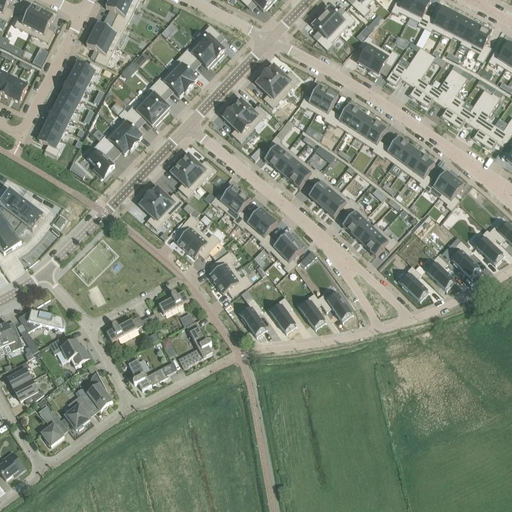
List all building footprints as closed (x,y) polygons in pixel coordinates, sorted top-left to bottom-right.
[(0,0),(0,20),(7,24),(13,12),(7,9),(11,1),(11,0),(0,0)] [(108,5),(106,10),(118,16),(114,24),(125,30),(135,11),(113,0),(109,0),(107,5),(108,5)] [(113,0),(135,11),(140,0),(113,0)] [(238,0),(247,9),(253,3),(263,13),(265,11),(266,12),(273,5),(267,0),(238,0)] [(355,0),(357,1),(352,7),(364,19),(370,12),(366,9),(374,0),(355,0)] [(397,2),(391,14),(398,18),(399,15),(409,20),(419,0),(405,0),(403,5),(397,2)] [(424,0),(419,0),(409,20),(419,25),(418,28),(424,31),(431,19),(425,16),(431,3),(424,0)] [(20,17),(14,28),(31,37),(43,13),(41,12),(42,11),(35,8),(35,9),(32,8),(26,20),(20,17)] [(327,10),(320,17),(340,36),(348,28),(349,29),(355,23),(345,13),(340,19),(330,9),(328,12),(327,10)] [(431,19),(424,31),(431,35),(433,32),(442,37),(454,15),(443,10),(437,22),(431,19)] [(43,13),(31,37),(48,45),(54,34),(48,31),(54,19),(43,13)] [(454,15),(442,37),(451,42),(463,20),(454,15)] [(314,25),(312,28),(323,37),(317,43),(327,53),(333,46),(332,45),(340,36),(320,17),(313,24),(314,25)] [(463,20),(451,42),(452,42),(453,40),(461,44),(460,46),(461,46),(472,25),(463,20)] [(95,28),(92,34),(93,35),(92,37),(116,49),(125,30),(114,24),(110,32),(98,26),(97,28),(95,28)] [(472,25),(461,46),(470,51),(481,30),(472,25)] [(205,35),(197,43),(218,63),(224,56),(223,55),(225,53),(215,43),(220,37),(210,28),(204,34),(205,35)] [(166,30),(161,35),(166,39),(170,34),(166,30)] [(481,30),(470,51),(479,56),(476,62),(483,65),(491,51),(485,48),(491,35),(481,30)] [(92,37),(87,48),(99,54),(95,62),(106,68),(116,49),(92,37)] [(4,39),(0,47),(0,48),(5,51),(9,42),(4,39)] [(365,53),(358,65),(368,71),(381,50),(371,44),(373,42),(368,39),(359,49),(365,53)] [(188,51),(182,57),(192,66),(198,61),(208,71),(210,69),(211,70),(218,63),(197,43),(197,44),(189,52),(188,51)] [(397,65),(386,82),(396,88),(401,81),(408,86),(428,55),(420,50),(411,45),(409,48),(418,54),(409,66),(401,60),(397,66),(397,65)] [(495,53),(488,65),(495,68),(496,66),(506,72),(511,61),(511,47),(508,45),(501,57),(495,53)] [(381,50),(368,71),(378,77),(386,65),(392,69),(399,57),(392,53),(390,56),(381,50)] [(143,55),(134,65),(138,69),(148,60),(143,55)] [(428,55),(408,86),(414,90),(410,98),(419,104),(430,87),(421,82),(436,60),(428,55)] [(178,64),(170,73),(190,92),(195,87),(193,86),(197,81),(187,72),(192,66),(182,57),(177,63),(178,64)] [(78,64),(73,74),(90,83),(94,73),(99,76),(102,69),(90,63),(87,69),(82,66),(78,64)] [(270,71),(265,76),(286,97),(299,83),(290,74),(285,79),(274,68),(270,72),(270,71)] [(430,87),(419,104),(427,110),(432,102),(440,107),(460,76),(452,71),(438,93),(430,87)] [(160,80),(155,86),(165,95),(170,90),(180,100),(184,95),(185,97),(190,92),(170,73),(162,81),(160,80)] [(68,83),(68,84),(85,93),(90,83),(73,74),(68,84),(68,83)] [(260,82),(257,86),(268,97),(264,101),(273,110),(286,97),(265,76),(260,81),(260,82)] [(460,76),(440,107),(446,112),(442,119),(451,125),(464,104),(456,99),(467,81),(460,76)] [(8,78),(0,93),(0,95),(9,100),(18,83),(8,78)] [(18,83),(9,100),(10,100),(19,105),(21,102),(28,88),(18,83)] [(68,84),(63,94),(80,102),(85,93),(68,84)] [(150,93),(142,102),(162,121),(169,114),(168,113),(170,110),(160,101),(165,95),(155,86),(149,92),(150,93)] [(306,97),(299,109),(306,112),(307,110),(316,115),(329,94),(319,88),(312,101),(306,97)] [(464,104),(451,125),(459,131),(464,124),(471,128),(493,96),(492,96),(491,97),(484,93),(470,114),(462,109),(465,104),(464,104)] [(63,94),(58,103),(75,112),(80,102),(63,94)] [(329,94),(316,115),(325,121),(324,123),(330,126),(337,115),(331,112),(338,99),(329,94)] [(493,96),(471,128),(478,133),(473,140),(483,146),(495,128),(494,128),(486,123),(500,101),(493,96)] [(127,114),(127,115),(137,124),(142,119),(152,129),(154,126),(156,128),(162,121),(142,102),(134,110),(133,109),(127,114)] [(232,110),(232,111),(254,131),(254,130),(266,117),(257,108),(253,113),(241,102),(239,104),(238,103),(233,109),(234,109),(233,111),(232,110)] [(53,112),(53,113),(70,122),(75,112),(58,103),(54,113),(53,112)] [(337,115),(330,126),(335,130),(337,128),(346,134),(359,114),(349,107),(342,118),(337,115)] [(232,111),(223,120),(236,131),(231,136),(241,145),(254,131),(232,111)] [(123,122),(115,131),(135,150),(139,145),(138,144),(142,139),(132,130),(137,124),(127,115),(127,114),(125,112),(119,118),(123,122)] [(53,113),(48,123),(65,131),(70,122),(53,113)] [(359,114),(346,134),(355,140),(368,120),(359,114)] [(368,120),(355,140),(364,146),(377,125),(368,120)] [(495,128),(483,146),(491,152),(496,145),(504,150),(511,137),(511,120),(503,133),(495,128)] [(48,123),(44,133),(60,141),(65,131),(48,123)] [(377,125),(364,146),(374,152),(372,154),(378,157),(385,147),(380,143),(387,132),(377,125)] [(105,138),(100,144),(110,153),(115,148),(125,158),(129,153),(130,154),(135,150),(115,131),(107,139),(105,138)] [(44,133),(39,142),(42,144),(48,147),(45,153),(57,159),(60,152),(56,150),(60,141),(44,133)] [(273,152),(265,163),(274,170),(289,152),(280,145),(282,143),(276,138),(268,148),(273,152)] [(385,147),(378,157),(384,161),(385,159),(394,166),(408,147),(399,140),(391,150),(385,147)] [(95,151),(87,160),(98,170),(98,171),(99,172),(97,174),(102,179),(100,181),(101,182),(115,168),(104,159),(110,153),(100,144),(94,149),(95,151)] [(408,147),(394,166),(403,172),(417,153),(408,147)] [(289,152),(274,170),(282,177),(297,158),(289,152)] [(417,153),(403,172),(411,179),(426,159),(417,153)] [(181,165),(180,166),(201,186),(214,172),(205,163),(200,168),(189,157),(187,159),(186,158),(181,164),(181,165)] [(297,158),(282,177),(291,184),(306,165),(297,158)] [(426,159),(411,179),(420,185),(419,187),(424,191),(432,181),(427,177),(435,167),(426,159)] [(306,165),(291,184),(300,191),(308,181),(313,185),(321,175),(316,170),(314,172),(306,165)] [(180,166),(171,175),(183,186),(178,191),(188,200),(201,186),(180,166)] [(350,168),(346,172),(352,177),(355,173),(350,168)] [(432,181),(424,191),(430,196),(431,194),(439,200),(455,181),(446,174),(437,185),(432,181)] [(318,189),(309,199),(317,206),(333,188),(325,181),(327,179),(321,175),(313,185),(318,189)] [(455,181),(439,200),(448,207),(446,209),(452,213),(460,203),(455,199),(464,188),(455,181)] [(385,186),(382,190),(387,194),(390,190),(385,186)] [(219,195),(211,206),(216,210),(218,208),(226,215),(242,195),(233,188),(224,200),(219,195)] [(333,188),(317,206),(326,213),(341,195),(333,188)] [(153,193),(148,198),(170,218),(183,205),(173,196),(169,200),(158,190),(154,193),(153,193)] [(390,190),(387,194),(392,198),(395,194),(390,190)] [(44,218),(28,206),(9,192),(0,204),(0,250),(4,256),(21,244),(17,238),(26,229),(33,234),(44,218)] [(242,195),(226,215),(234,221),(233,223),(238,228),(246,218),(241,214),(251,202),(242,195)] [(341,195),(326,213),(334,220),(343,210),(347,214),(356,205),(350,200),(349,202),(341,195)] [(144,204),(140,208),(152,219),(147,223),(157,232),(170,218),(148,198),(143,203),(144,204)] [(188,205),(183,210),(190,217),(195,211),(188,205)] [(352,218),(343,228),(351,236),(368,219),(359,211),(361,210),(356,205),(347,214),(352,218)] [(246,218),(238,228),(243,232),(245,230),(253,237),(269,218),(260,211),(251,222),(246,218)] [(60,229),(66,222),(61,218),(55,225),(60,229)] [(191,218),(175,236),(181,241),(177,245),(186,253),(202,234),(195,229),(199,224),(191,218)] [(269,218),(253,237),(260,244),(259,246),(264,250),(273,241),(268,237),(278,226),(269,218)] [(368,219),(351,236),(359,244),(375,226),(372,230),(365,223),(368,219)] [(489,234),(489,235),(496,242),(500,246),(505,241),(511,247),(511,227),(511,226),(510,228),(505,223),(497,232),(494,229),(489,234)] [(375,226),(359,244),(367,251),(383,234),(375,226)] [(487,232),(473,247),(496,268),(505,259),(492,247),(496,242),(489,235),(489,234),(487,232)] [(202,234),(186,253),(195,261),(199,257),(204,261),(220,243),(213,236),(209,240),(202,234)] [(383,234),(367,251),(376,259),(385,250),(389,254),(398,245),(393,240),(391,241),(383,234)] [(273,241),(264,250),(269,255),(270,254),(278,261),(296,244),(288,236),(278,246),(273,241)] [(296,244),(278,261),(285,269),(283,270),(288,276),(298,267),(293,262),(304,252),(296,244)] [(458,251),(449,260),(454,265),(453,266),(458,271),(460,270),(472,281),(481,272),(468,260),(473,255),(461,244),(456,249),(458,251)] [(433,263),(424,272),(447,294),(456,284),(443,272),(448,267),(438,258),(429,250),(425,255),(433,263)] [(312,253),(300,265),(305,270),(317,258),(312,253)] [(214,274),(209,278),(216,287),(236,273),(231,266),(236,262),(230,254),(210,268),(214,274)] [(412,269),(398,283),(403,288),(402,289),(407,294),(408,293),(420,305),(429,295),(416,283),(421,278),(412,269)] [(236,273),(216,287),(223,297),(228,294),(232,300),(252,285),(246,277),(242,280),(236,273)] [(173,300),(159,307),(164,317),(189,303),(184,294),(177,297),(176,295),(175,295),(174,295),(173,295),(172,295),(172,296),(172,297),(172,298),(172,299),(173,300)] [(310,304),(300,312),(302,313),(306,319),(316,333),(326,325),(316,311),(322,307),(314,296),(308,301),(310,304)] [(325,300),(320,304),(327,314),(332,311),(343,325),(353,318),(344,304),(345,303),(341,297),(339,298),(338,296),(328,304),(325,300)] [(281,308),(271,315),(272,317),(277,323),(286,337),(297,329),(287,314),(292,310),(285,300),(278,304),(281,308)] [(243,320),(241,321),(246,327),(247,326),(257,340),(267,332),(257,318),(263,314),(255,303),(249,308),(251,312),(242,319),(243,320)] [(35,310),(18,320),(22,326),(24,328),(26,332),(28,335),(41,327),(53,330),(55,335),(60,332),(64,333),(64,326),(62,320),(38,314),(35,310)] [(190,315),(180,320),(185,329),(186,329),(194,324),(190,315)] [(150,324),(148,319),(142,322),(139,318),(118,329),(118,327),(117,327),(117,326),(116,326),(115,326),(114,326),(113,327),(113,328),(113,329),(114,331),(107,335),(112,344),(150,324)] [(24,349),(21,343),(18,334),(12,336),(8,325),(7,326),(7,324),(0,326),(0,341),(6,356),(7,356),(11,354),(13,353),(24,349)] [(206,344),(196,324),(194,324),(186,329),(198,351),(179,361),(184,371),(213,356),(209,348),(211,347),(212,346),(212,345),(211,344),(210,343),(209,343),(208,343),(206,344)] [(85,351),(83,348),(80,349),(76,342),(70,345),(66,338),(66,337),(49,347),(54,357),(63,352),(68,363),(71,362),(75,369),(90,361),(85,351)] [(164,345),(170,356),(175,354),(169,343),(164,345)] [(34,360),(30,351),(24,354),(27,362),(34,360)] [(136,387),(138,386),(142,393),(168,379),(163,370),(146,378),(138,362),(129,367),(136,381),(134,382),(134,383),(133,383),(133,384),(133,385),(134,386),(135,387),(136,387)] [(14,392),(32,383),(26,372),(30,370),(27,364),(24,365),(16,370),(19,375),(8,381),(14,392)] [(106,395),(107,394),(97,374),(96,375),(98,377),(96,378),(96,379),(95,380),(94,381),(94,382),(94,383),(94,384),(94,385),(94,386),(96,390),(88,395),(86,391),(82,391),(78,393),(92,412),(97,408),(101,413),(103,412),(104,412),(106,411),(107,410),(108,408),(113,404),(106,395)] [(34,404),(42,398),(44,397),(42,392),(38,394),(32,383),(14,392),(20,404),(31,398),(34,404)] [(86,417),(92,412),(78,393),(75,396),(78,400),(75,402),(75,403),(70,407),(73,412),(66,418),(76,432),(78,431),(79,432),(84,428),(83,427),(90,421),(86,417)] [(41,410),(46,405),(43,401),(37,405),(41,410)] [(52,428),(50,429),(41,436),(46,442),(45,443),(49,448),(50,447),(51,449),(64,439),(61,435),(67,430),(53,412),(51,414),(47,408),(39,414),(45,422),(46,421),(52,428)] [(0,468),(0,474),(6,483),(14,477),(15,478),(25,471),(13,454),(5,460),(7,463),(4,465),(0,468)]
